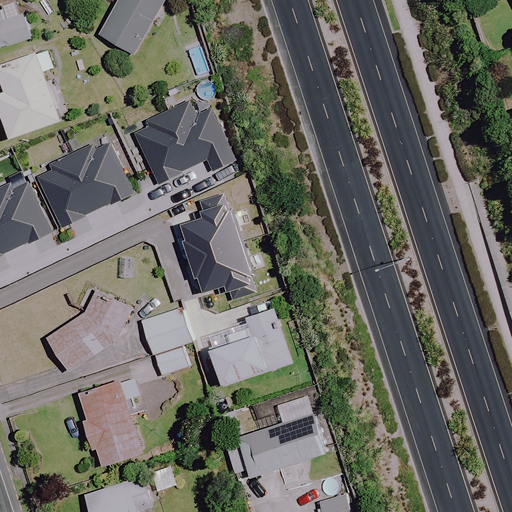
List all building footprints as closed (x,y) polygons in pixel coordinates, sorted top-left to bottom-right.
[(170,0),(123,0),(102,35),(136,56),(170,0)] [(5,21),(0,3),(0,49),(34,39),(27,15),(5,21)] [(57,69),(51,50),(0,67),(9,93),(0,96),(0,100),(13,138),(64,121),(47,72),(57,69)] [(126,198),(99,127),(46,147),(59,181),(48,185),(57,208),(97,192),(103,207),(126,198)] [(246,172),(242,158),(218,165),(223,179),(246,172)] [(71,373),(119,342),(137,305),(98,285),(83,316),(48,339),(71,373)] [(194,340),(183,308),(144,321),(163,377),(190,367),(182,344),(194,340)] [(294,363),(278,310),(239,322),(241,328),(212,336),(226,383),(294,363)] [(142,396),(136,378),(79,396),(102,467),(145,453),(128,401),(142,396)] [(326,454),(313,414),(242,438),(255,477),(326,454)] [(143,511),(142,509),(154,505),(145,476),(87,495),(93,511),(143,511)] [(353,511),(349,497),(322,504),(324,511),(353,511)]
